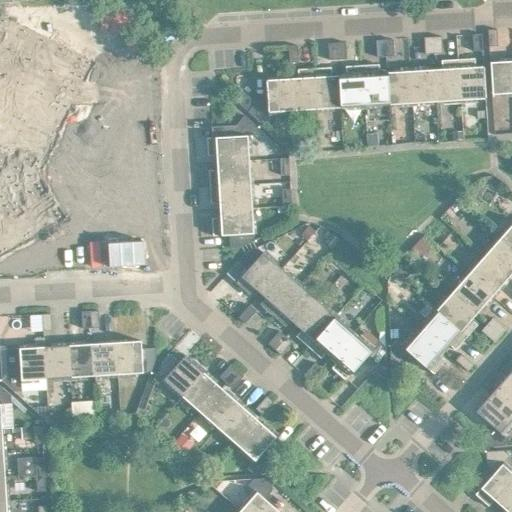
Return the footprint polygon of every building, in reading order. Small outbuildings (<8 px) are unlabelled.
[(0,256),(63,216),(45,189),(43,186),(42,183),(41,180),(40,177),(40,174),(40,170),(40,167),(41,164),(42,161),(43,158),(92,60),(6,17),(0,28),(0,256)] [(489,27),(490,44),(499,44),(498,27),(489,27)] [(474,32),(475,49),(483,48),(482,32),(474,32)] [(442,34),(434,35),(435,51),(443,51),(442,34)] [(435,51),(434,35),(425,35),(426,52),(435,51)] [(394,37),(386,38),(387,54),(395,54),(394,37)] [(387,54),(386,38),(377,38),(378,55),(387,54)] [(339,57),(338,40),(329,41),(330,58),(339,57)] [(346,40),(338,40),(339,57),(348,57),(346,40)] [(299,60),(298,43),(290,43),(291,60),(299,60)] [(476,56),(459,57),(462,98),(487,96),(484,64),(476,64),(476,56)] [(443,66),(436,67),(438,99),(462,98),(459,57),(442,58),(443,66)] [(511,90),(511,58),(491,60),(493,92),(511,90)] [(380,62),(363,63),(366,104),(390,102),(388,70),(381,70),(380,62)] [(347,72),(340,73),(342,105),(366,104),(363,63),(347,64),(347,72)] [(332,65),(315,66),(318,107),(342,105),(340,73),(333,73),(332,65)] [(299,75),(292,76),(294,108),(318,107),(315,66),(299,67),(299,75)] [(436,67),(412,68),(414,101),(438,99),(436,67)] [(412,68),(388,70),(390,102),(414,101),(412,68)] [(294,108),(292,76),(267,77),(268,99),(258,99),(249,109),(262,121),(270,120),(269,110),(294,108)] [(217,153),(218,160),(250,158),(248,133),(259,133),(259,124),(246,113),(237,123),(238,134),(208,135),(209,153),(217,153)] [(464,130),(453,130),(454,138),(464,138),(464,130)] [(378,131),(367,132),(368,145),(379,144),(378,131)] [(281,156),(282,173),(291,172),(290,156),(281,156)] [(210,168),(211,184),(251,182),(250,158),(218,160),(218,167),(210,168)] [(220,201),(220,208),(253,206),(251,182),(211,184),(212,201),(220,201)] [(283,187),(284,204),(293,203),(292,187),(283,187)] [(472,198),(467,203),(474,209),(479,204),(472,198)] [(253,206),(220,208),(221,215),(213,215),(214,233),(230,232),(231,245),(242,245),(255,238),(253,206)] [(511,222),(500,236),(511,246),(511,222)] [(310,223),(302,233),(308,238),(316,229),(310,223)] [(334,231),(328,237),(335,243),(340,237),(334,231)] [(422,235),(410,248),(422,259),(434,246),(422,235)] [(511,246),(500,236),(484,254),(509,275),(511,271),(511,246)] [(256,286),(261,291),(283,266),(258,245),(245,251),(238,259),(248,268),(237,280),(250,292),(256,286)] [(484,254),(469,272),(493,293),(509,275),(484,254)] [(261,302),(274,313),(300,282),(283,266),(261,291),(266,295),(261,302)] [(469,272),(453,290),(477,311),(493,293),(469,272)] [(399,275),(394,280),(402,287),(406,282),(399,275)] [(292,318),(297,323),(318,298),(300,282),(274,313),(286,324),(292,318)] [(453,290),(437,308),(467,335),(478,322),(472,317),(477,311),(453,290)] [(297,333),(309,345),(336,314),(318,298),(297,323),(302,327),(297,333)] [(239,315),(246,321),(257,308),(251,302),(239,315)] [(100,308),(91,309),(92,325),(101,325),(100,308)] [(437,308),(421,326),(445,347),(450,342),(456,348),(467,335),(437,308)] [(92,325),(91,309),(83,309),(84,326),(92,325)] [(53,328),(52,311),(43,312),(44,328),(53,328)] [(328,349),(333,354),(354,330),(336,314),(309,345),(322,356),(328,349)] [(494,315),(488,322),(501,333),(507,327),(494,315)] [(501,333),(488,322),(483,328),(495,339),(501,333)] [(445,347),(421,326),(405,344),(397,337),(391,344),(392,361),(405,360),(412,352),(435,372),(446,358),(440,353),(445,347)] [(399,327),(390,327),(391,336),(399,336),(399,327)] [(269,341),(275,347),(287,334),(280,328),(269,341)] [(354,330),(333,354),(338,359),(333,365),(346,377),(366,355),(374,362),(387,361),(386,344),(380,338),(373,346),(354,330)] [(287,334),(275,347),(282,352),(293,340),(287,334)] [(142,338),(117,340),(119,372),(151,370),(156,356),(155,346),(142,346),(142,338)] [(117,340),(93,341),(95,373),(119,372),(117,340)] [(93,341),(69,342),(71,375),(95,373),(93,341)] [(69,342),(45,344),(47,376),(71,375),(69,342)] [(47,376),(45,344),(0,347),(1,362),(0,362),(0,375),(2,377),(15,389),(23,388),(22,377),(47,376)] [(158,372),(183,394),(204,370),(185,353),(180,359),(170,351),(163,358),(158,372)] [(457,358),(469,369),(475,362),(462,351),(457,358)] [(305,373),(311,378),(323,366),(316,360),(305,373)] [(221,374),(227,380),(238,368),(232,362),(221,374)] [(238,368),(227,380),(233,386),(245,373),(238,368)] [(183,394),(201,410),(222,386),(204,370),(183,394)] [(511,374),(509,372),(493,390),(511,406),(511,374)] [(0,426),(3,426),(1,402),(12,401),(12,393),(0,382),(0,426)] [(201,410),(219,426),(240,401),(222,386),(201,410)] [(511,417),(511,406),(493,390),(477,409),(493,423),(486,431),(486,444),(503,443),(509,437),(501,430),(511,417)] [(256,406),(263,412),(274,399),(268,394),(256,406)] [(96,398),(72,400),(73,414),(97,413),(96,398)] [(219,426),(237,441),(258,417),(240,401),(219,426)] [(49,404),(33,405),(43,414),(50,414),(49,404)] [(258,417),(237,441),(255,458),(248,466),(254,471),(271,470),(271,457),(262,450),(277,434),(258,417)] [(34,424),(22,425),(23,437),(35,436),(34,424)] [(35,436),(35,441),(44,440),(43,424),(34,424),(35,436)] [(183,432),(176,441),(187,451),(195,442),(183,432)] [(495,497),(500,502),(511,488),(511,469),(503,461),(510,453),(504,448),(487,449),(488,462),(496,469),(476,492),(489,504),(495,497)] [(36,454),(18,456),(19,473),(37,472),(36,455),(36,454)] [(36,455),(37,472),(46,471),(45,455),(36,455)] [(46,471),(37,472),(38,489),(47,488),(46,471)] [(257,490),(241,508),(245,511),(280,511),(282,511),(265,496),(273,488),(272,475),(255,476),(249,482),(257,490)] [(501,511),(511,511),(511,488),(500,502),(506,507),(501,511)] [(0,511),(8,511),(7,498),(0,498),(0,511)] [(39,503),(39,511),(48,511),(48,503),(39,503)]
